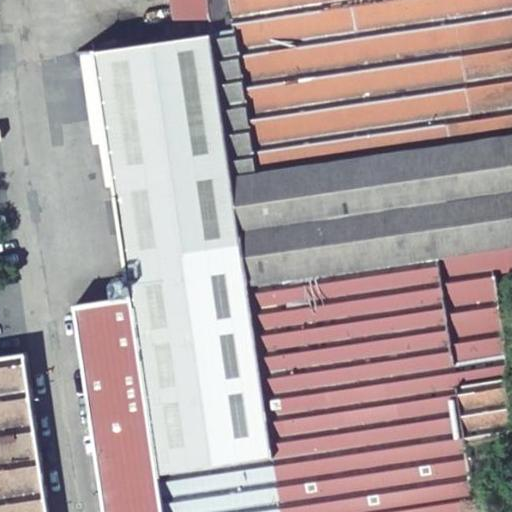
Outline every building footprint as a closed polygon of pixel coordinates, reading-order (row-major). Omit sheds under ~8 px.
[(511,0),(202,0),(206,25),(207,38),(243,280),(489,246),(511,242),(511,0)] [(277,511),(247,306),(243,280),(207,38),(169,42),(76,53),(89,146),(96,146),(102,187),(110,186),(123,276),(110,279),(113,298),(71,305),(71,308),(100,511),(277,511)] [(511,242),(489,246),(493,275),(511,272),(511,242)] [(493,275),(489,246),(243,280),(247,306),(269,304),(289,454),(455,429),(458,429),(452,384),(501,377),(503,377),(508,377),(507,374),(493,275)] [(470,511),(470,509),(458,429),(455,429),(289,454),(269,304),(247,306),(277,511),(470,511)] [(44,511),(23,354),(0,356),(0,511),(44,511)] [(509,437),(501,377),(452,384),(458,429),(470,509),(470,511),(478,511),(497,510),(497,505),(489,440),(492,440),(509,437)]
